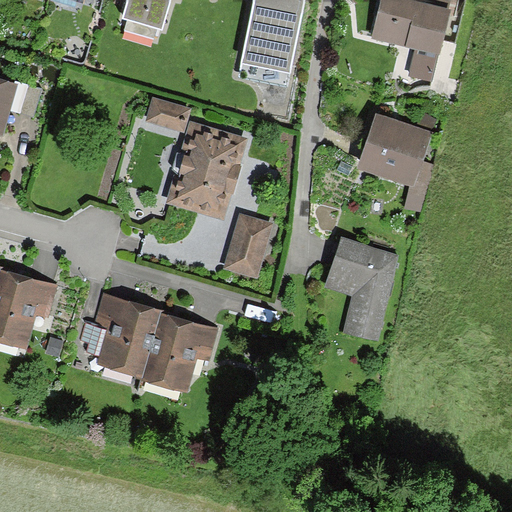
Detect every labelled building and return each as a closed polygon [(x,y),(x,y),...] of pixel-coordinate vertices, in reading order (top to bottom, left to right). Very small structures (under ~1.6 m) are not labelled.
[(162,28),(170,0),(127,0),(122,17),(162,28)] [(253,0),(239,72),(288,82),(304,0),(253,0)] [(418,5),(396,0),(382,0),(374,34),(418,44),(410,74),(431,79),(429,87),(444,91),(456,43),(441,39),(447,14),(445,13),(448,2),(439,0),(429,0),(428,9),(417,6),(418,5)] [(0,81),(0,126),(1,126),(13,86),(0,81)] [(27,84),(19,113),(33,117),(42,88),(27,84)] [(188,109),(154,99),(149,119),(182,129),(188,109)] [(429,135),(377,117),(361,163),(413,181),(429,135)] [(241,141),(193,127),(186,151),(177,152),(173,168),(179,174),(172,199),(220,213),(228,187),(225,187),(231,165),(234,166),(241,141)] [(255,274),(270,224),(241,216),(227,266),(255,274)] [(397,255),(341,237),(336,254),(338,255),(333,273),(356,281),(344,331),(377,339),(397,255)] [(0,274),(0,273),(0,272),(0,332),(23,339),(32,310),(46,314),(54,286),(28,278),(27,283),(0,275),(0,274)] [(144,369),(160,316),(131,307),(132,303),(106,295),(98,324),(86,321),(81,341),(89,343),(86,352),(144,369)] [(160,316),(144,369),(143,371),(184,383),(193,354),(207,358),(215,329),(189,322),(187,326),(160,319),(161,316),(160,316)] [(63,341),(52,338),(48,353),(58,356),(63,341)]
